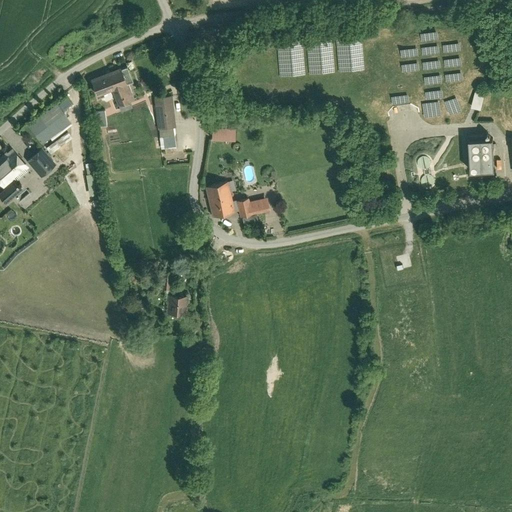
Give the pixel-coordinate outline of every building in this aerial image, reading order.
[(127,67),(91,81),(97,96),(111,91),(118,107),(132,102),(125,86),(133,82),(127,67)] [(177,91),(158,93),(161,123),(164,123),(178,122),(179,122),(177,91)] [(477,91),(474,106),(484,108),(487,93),(477,91)] [(63,112),(73,104),(68,98),(58,105),(63,112)] [(103,110),(101,102),(95,103),(96,112),(95,112),(97,128),(108,127),(105,110),(103,110)] [(42,144),(70,123),(56,105),(32,123),(31,122),(27,125),(42,144)] [(180,143),(178,122),(164,123),(166,144),(180,143)] [(232,132),(209,132),(209,144),(231,145),(232,132)] [(491,137),(467,139),(470,171),(493,169),(491,137)] [(41,175),(54,164),(42,149),(28,160),(41,175)] [(13,151),(0,162),(0,180),(3,184),(25,165),(13,151)] [(210,180),(211,185),(229,180),(234,179),(232,170),(215,174),(216,179),(210,180)] [(211,185),(205,186),(213,216),(237,210),(229,180),(211,185)] [(0,195),(6,203),(21,189),(15,182),(0,194),(0,195)] [(253,196),(241,199),(245,216),(271,210),(268,196),(254,199),(253,196)] [(273,232),(274,238),(289,235),(288,229),(273,232)] [(176,286),(176,276),(164,276),(164,286),(176,286)] [(191,290),(173,288),(171,307),(179,307),(189,308),(191,290)]
